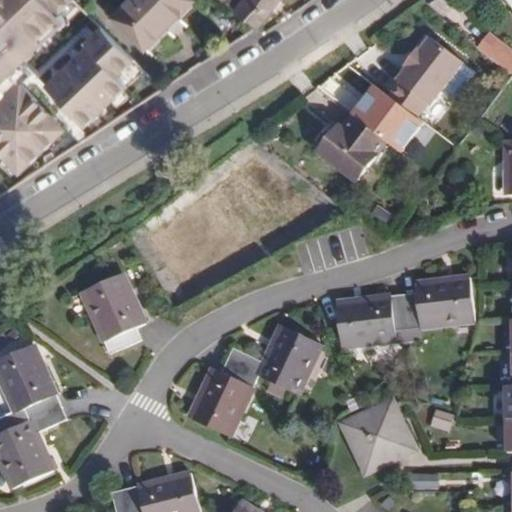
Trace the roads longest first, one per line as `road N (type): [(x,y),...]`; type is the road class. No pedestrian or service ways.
road 1 (residential): [(0,232),(359,0)]
road 2 (residential): [(511,230),(476,229),(279,292),(193,330),(160,375),(150,405)]
road 3 (residential): [(316,511),(168,439),(150,405)]
road 4 (residential): [(150,405),(59,504),(32,511)]
